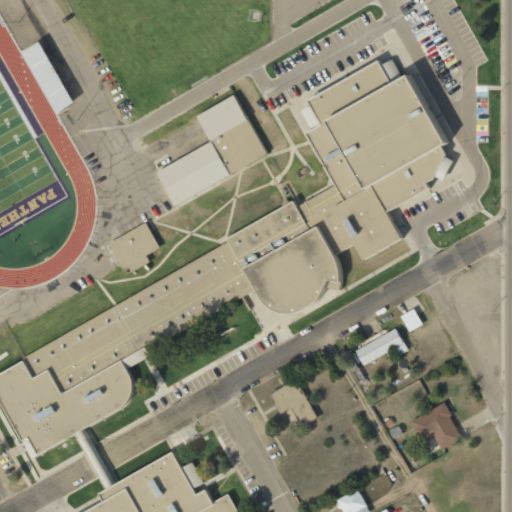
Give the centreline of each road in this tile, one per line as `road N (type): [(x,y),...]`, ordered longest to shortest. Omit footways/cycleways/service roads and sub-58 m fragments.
road 1 (residential): [(11,511),(511,223)]
road 2 (residential): [(511,417),(425,274)]
road 3 (residential): [(288,511),(218,395)]
